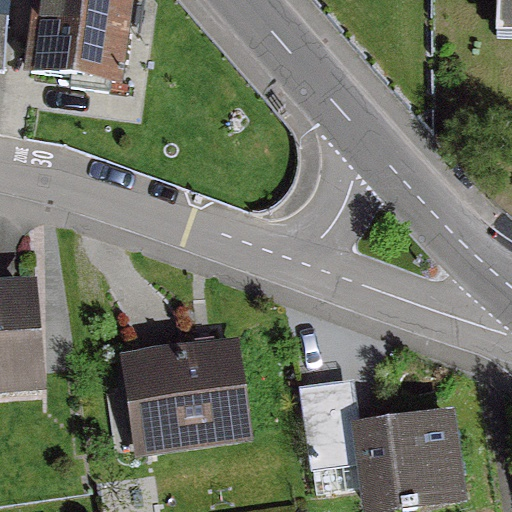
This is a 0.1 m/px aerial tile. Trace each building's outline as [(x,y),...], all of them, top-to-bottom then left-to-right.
[(110,85),(121,0),(35,0),(26,74),(67,79),(66,89),(103,94),(105,85),(110,85)] [(511,0),(493,0),(493,24),(511,24),(511,0)] [(18,291),(16,291),(0,292),(0,390),(27,388),(18,291)] [(243,437),(230,350),(133,364),(146,452),(243,437)] [(453,501),(442,419),(336,433),(330,393),(297,397),(311,496),(362,489),(365,511),(374,511),(397,509),(397,511),(407,511),(412,511),(411,507),(453,501)]
